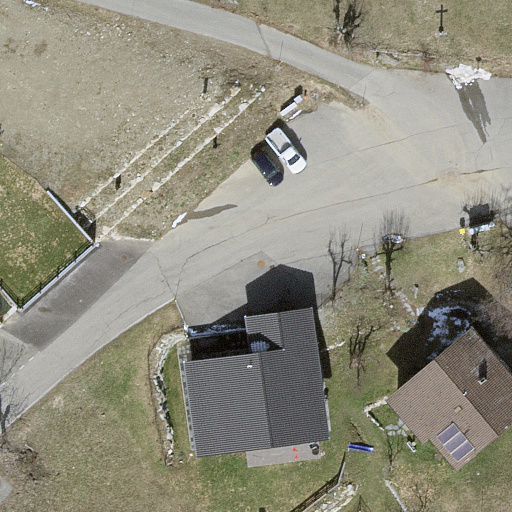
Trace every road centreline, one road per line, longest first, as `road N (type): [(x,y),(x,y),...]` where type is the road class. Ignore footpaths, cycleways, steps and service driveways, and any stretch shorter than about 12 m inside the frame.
road 1 (unclassified): [(0,410),(203,248),(309,198),(446,151)]
road 2 (unclassified): [(446,151),(436,120),(261,41),(121,0)]
